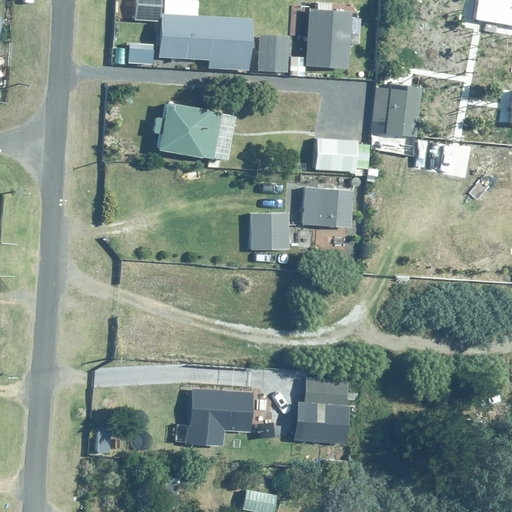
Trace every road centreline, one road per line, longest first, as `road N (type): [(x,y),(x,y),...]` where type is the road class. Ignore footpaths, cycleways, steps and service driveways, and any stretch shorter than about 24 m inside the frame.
road 1 (residential): [(33,511),(54,146)]
road 2 (residential): [(54,146),(63,0)]
